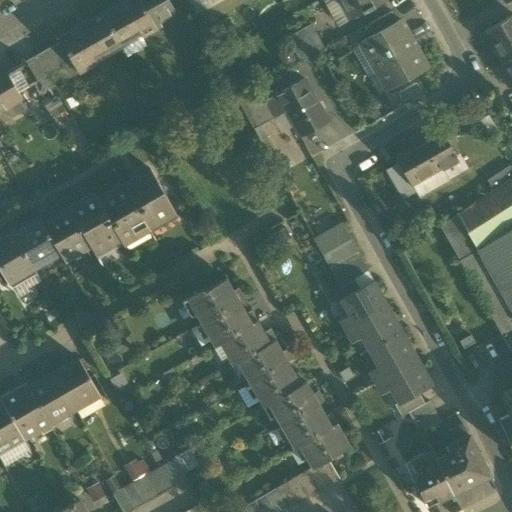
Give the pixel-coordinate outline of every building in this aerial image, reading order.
[(126,0),(102,14),(119,44),(139,32),(142,37),(156,29),(151,20),(139,0),(126,0)] [(139,0),(151,20),(162,14),(154,0),(139,0)] [(182,0),(154,0),(162,14),(183,2),(182,0)] [(200,0),(198,1),(197,0),(187,0),(184,2),(192,18),(225,0),(200,0)] [(225,0),(192,18),(198,29),(249,0),(225,0)] [(321,0),(337,27),(350,20),(338,0),(321,0)] [(387,0),(338,0),(350,20),(358,15),(359,16),(387,0)] [(368,25),(374,35),(397,22),(391,12),(368,25)] [(94,58),(119,44),(102,14),(58,39),(60,42),(71,61),(78,73),(97,62),(94,58)] [(511,15),(484,31),(503,64),(511,58),(511,15)] [(376,72),(386,91),(427,68),(400,20),(397,22),(374,35),(359,43),(360,45),(366,41),(381,69),(376,72)] [(325,49),(311,24),(287,38),(301,63),(325,49)] [(94,58),(97,62),(142,37),(139,32),(119,44),(94,58)] [(366,41),(360,45),(376,72),(381,69),(366,41)] [(60,42),(36,55),(47,75),(71,61),(60,42)] [(48,77),(47,75),(36,55),(12,69),(24,90),(48,77)] [(511,58),(503,64),(511,80),(511,58)] [(4,69),(0,71),(0,113),(6,110),(10,116),(26,107),(4,69)] [(294,127),(300,137),(328,121),(304,79),(266,100),(265,101),(275,118),(285,112),(294,127)] [(237,99),(254,130),(272,120),(275,118),(265,101),(266,100),(258,87),(237,99)] [(275,118),(272,120),(280,134),(294,127),(285,112),(275,118)] [(479,121),(490,138),(498,133),(488,116),(479,121)] [(456,157),(441,131),(395,157),(398,163),(411,186),(412,185),(442,168),(441,166),(456,157)] [(386,170),(403,199),(416,192),(412,185),(411,186),(398,163),(386,170)] [(488,181),(494,191),(511,179),(511,172),(508,167),(488,181)] [(442,168),(412,185),(416,192),(419,197),(449,181),(442,168)] [(149,169),(123,184),(148,228),(174,213),(149,169)] [(511,309),(479,250),(511,229),(511,179),(494,191),(439,226),(501,335),(511,329),(511,309)] [(149,230),(148,228),(123,184),(97,199),(120,239),(123,244),(149,230)] [(94,254),(120,239),(97,199),(94,194),(68,209),(89,246),(94,254)] [(63,261),(89,246),(68,209),(42,224),(57,250),(63,261)] [(31,265),(57,250),(42,224),(39,218),(13,233),(31,265)] [(314,240),(339,286),(353,279),(368,270),(341,224),(314,240)] [(511,309),(511,229),(479,250),(511,309)] [(33,268),(31,265),(13,233),(0,240),(0,271),(7,283),(8,283),(33,268)] [(41,281),(33,268),(8,283),(17,299),(29,293),(27,289),(41,281)] [(187,300),(200,323),(238,301),(244,298),(239,290),(234,293),(225,278),(187,300)] [(359,289),(353,279),(339,286),(330,291),(337,303),(341,301),(340,300),(359,289)] [(352,315),(357,325),(384,310),(379,301),(381,300),(382,297),(373,281),(359,289),(340,300),(341,301),(349,316),(352,315)] [(247,316),(238,301),(200,323),(213,345),(218,342),(257,320),(252,312),(247,316)] [(388,307),(384,310),(357,325),(363,335),(361,336),(370,352),(398,336),(393,327),(396,326),(397,323),(388,307)] [(351,342),(361,336),(363,335),(357,325),(352,315),(349,316),(340,322),(351,342)] [(265,335),(257,320),(218,342),(231,365),(237,361),(275,340),(271,332),(265,335)] [(403,333),(398,336),(370,352),(379,368),(381,366),(387,376),(413,362),(408,353),(411,352),(411,349),(403,333)] [(283,354),(275,340),(237,361),(249,384),(287,362),(292,359),(288,351),(283,354)] [(417,359),(413,362),(387,376),(392,386),(390,388),(398,403),(399,404),(418,393),(428,388),(423,379),(425,378),(426,375),(417,359)] [(78,360),(54,374),(74,408),(98,395),(78,360)] [(296,377),(287,362),(249,384),(262,406),(267,404),(305,382),(301,374),(296,377)] [(380,393),(390,388),(392,386),(387,376),(381,366),(379,368),(369,373),(380,393)] [(122,372),(108,379),(114,391),(128,383),(122,372)] [(48,423),(74,408),(54,374),(28,388),(48,423)] [(314,396),(305,382),(267,404),(280,426),(318,404),(324,401),(319,393),(314,396)] [(51,428),(48,423),(28,388),(25,383),(0,397),(0,399),(1,402),(23,440),(29,437),(28,434),(39,428),(42,434),(51,428)] [(401,417),(408,413),(424,404),(418,393),(399,404),(398,403),(395,405),(401,417)] [(98,395),(74,408),(81,420),(105,406),(98,395)] [(429,401),(424,404),(408,413),(420,434),(441,422),(429,401)] [(0,453),(23,440),(1,402),(0,402),(0,453)] [(326,419),(318,404),(280,426),(293,448),(298,445),(336,423),(332,415),(326,419)] [(511,413),(498,420),(511,447),(511,413)] [(350,446),(336,423),(298,445),(311,468),(317,465),(327,459),(350,446)] [(436,459),(452,494),(488,476),(468,435),(463,425),(449,433),(454,442),(448,445),(449,447),(451,452),(436,459)] [(32,456),(23,440),(0,453),(0,459),(4,467),(22,457),(30,457),(32,456)] [(449,447),(433,454),(436,459),(451,452),(449,447)] [(175,459),(183,474),(199,465),(189,448),(174,457),(175,459)] [(418,490),(426,506),(452,494),(436,459),(433,454),(431,450),(410,461),(416,472),(413,480),(418,490)] [(123,466),(133,483),(143,477),(150,473),(143,460),(137,463),(135,459),(123,466)] [(164,465),(176,486),(187,480),(183,474),(175,459),(164,465)] [(327,459),(317,465),(329,486),(339,480),(327,459)] [(164,465),(154,471),(166,492),(176,486),(164,465)] [(311,468),(306,471),(318,492),(329,486),(317,465),(311,468)] [(155,498),(166,492),(154,471),(150,473),(143,477),(155,498)] [(306,471),(296,477),(308,498),(318,492),(306,471)] [(145,504),(155,498),(143,477),(133,483),(145,504)] [(296,477),(285,483),(297,504),(308,498),(296,477)] [(107,496),(98,482),(85,489),(94,504),(107,496)] [(135,510),(145,504),(133,483),(123,489),(135,510)] [(285,483),(275,489),(287,510),(297,504),(285,483)] [(122,511),(130,511),(135,510),(123,489),(112,495),(122,511)] [(275,489),(265,495),(274,511),(283,511),(287,510),(275,489)] [(34,511),(44,506),(38,495),(24,503),(29,511),(34,511)] [(274,511),(265,495),(254,501),(260,511),(274,511)] [(57,511),(85,511),(79,500),(57,511)] [(260,511),(254,501),(244,507),(246,511),(260,511)]
